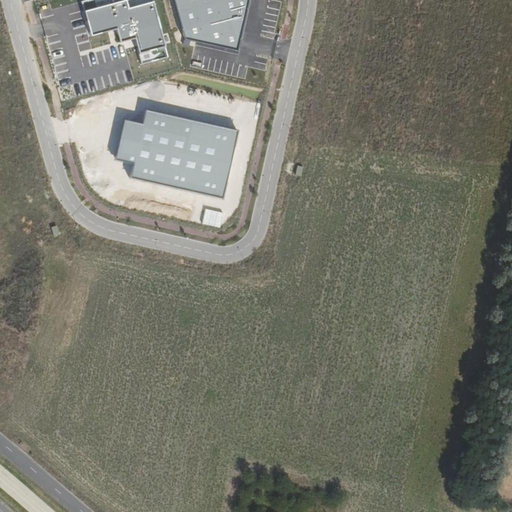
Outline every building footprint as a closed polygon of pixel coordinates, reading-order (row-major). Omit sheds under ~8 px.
[(167,57),(151,0),(124,0),(110,4),(108,0),(87,0),(80,2),(90,36),(115,30),(119,43),(134,39),(141,64),(167,57)] [(248,0),(173,0),(184,40),(190,41),(237,52),(249,1),(248,0)] [(268,0),(267,7),(280,10),(281,2),(273,0),(268,0)] [(266,13),(278,16),(280,10),(267,7),(266,13)] [(83,18),(81,10),(69,14),(71,21),(83,18)] [(265,19),(277,22),(278,16),(266,13),(265,19)] [(85,25),(83,18),(71,21),(73,28),(85,25)] [(263,25),(276,28),(277,22),(265,19),(263,25)] [(87,32),(85,25),(73,28),(75,35),(87,32)] [(262,31),(274,34),(276,28),(263,25),(262,31)] [(61,41),(59,34),(46,37),(48,44),(61,41)] [(90,41),(88,34),(75,37),(77,44),(90,41)] [(63,48),(61,41),(48,44),(50,52),(63,48)] [(92,48),(90,41),(77,44),(79,52),(92,48)] [(120,59),(127,57),(124,45),(117,47),(120,59)] [(113,61),(120,59),(117,47),(110,49),(113,61)] [(65,55),(63,48),(50,52),(52,59),(65,55)] [(106,63),(113,61),(110,49),(102,51),(106,63)] [(99,65),(106,63),(102,51),(95,53),(99,65)] [(91,67),(99,65),(95,53),(88,55),(91,67)] [(193,54),(190,66),(196,67),(199,55),(193,54)] [(67,63),(65,55),(52,59),(54,66),(67,63)] [(84,69),(91,67),(88,55),(81,57),(84,69)] [(199,55),(196,67),(202,69),(205,57),(199,55)] [(255,62),(267,65),(268,59),(256,56),(255,62)] [(205,57),(202,69),(208,70),(211,58),(205,57)] [(211,58),(208,70),(214,71),(217,59),(211,58)] [(217,59),(214,71),(220,73),(222,61),(217,59)] [(222,61),(220,73),(226,74),(228,62),(222,61)] [(228,62),(226,74),(231,75),(234,63),(228,62)] [(254,68),(266,70),(267,65),(255,62),(254,68)] [(69,70),(67,63),(54,66),(56,73),(69,70)] [(234,63),(231,75),(237,77),(240,65),(234,63)] [(248,67),(240,65),(237,77),(245,79),(248,67)] [(127,83),(134,81),(130,68),(123,70),(127,83)] [(71,77),(69,70),(56,73),(58,80),(71,77)] [(120,85),(127,83),(123,70),(116,72),(120,85)] [(113,87),(120,85),(116,72),(109,74),(113,87)] [(105,89),(113,87),(109,74),(102,77),(105,89)] [(73,84),(71,77),(58,80),(60,87),(73,84)] [(98,91),(105,89),(102,77),(94,79),(98,91)] [(91,93),(98,91),(94,79),(87,81),(91,93)] [(84,95),(91,93),(87,81),(80,83),(84,95)] [(77,98),(84,95),(80,83),(73,85),(77,98)] [(222,200),(237,131),(145,110),(141,126),(124,122),(116,160),(133,163),(129,179),(222,200)]
